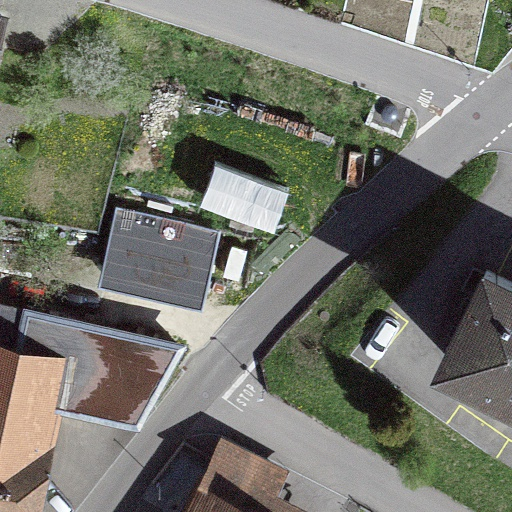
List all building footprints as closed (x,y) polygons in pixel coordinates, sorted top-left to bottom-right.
[(211,237),(117,212),(100,276),(194,301),(211,237)] [(511,281),(486,269),(444,354),(511,387),(511,281)] [(124,302),(90,394),(144,416),(181,325),(124,302)] [(0,511),(31,511),(74,321),(28,309),(22,342),(0,337),(0,511)] [(213,459),(204,477),(265,510),(283,475),(221,442),(213,459)] [(269,511),(265,510),(204,477),(186,511),(269,511)]
